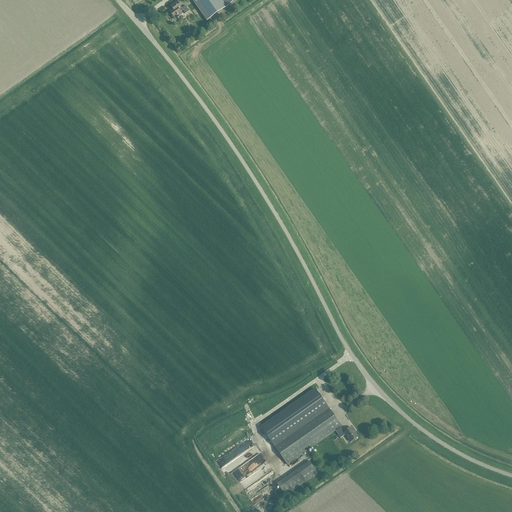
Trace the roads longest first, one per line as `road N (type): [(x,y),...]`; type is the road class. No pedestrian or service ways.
road 1 (unclassified): [(117,0),(241,159),(366,376),(443,444),(511,475)]
road 2 (track): [(351,354),(253,424),(278,470),(261,511)]
